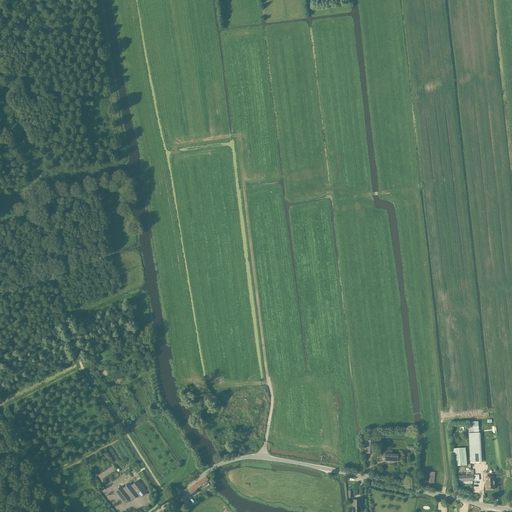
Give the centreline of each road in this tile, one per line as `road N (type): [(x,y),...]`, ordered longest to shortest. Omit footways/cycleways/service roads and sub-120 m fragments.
road 1 (track): [(263,457),(272,413),(224,34)]
road 2 (tertiary): [(157,511),(217,464),(256,456),(511,510)]
road 3 (track): [(170,501),(81,366),(53,280)]
